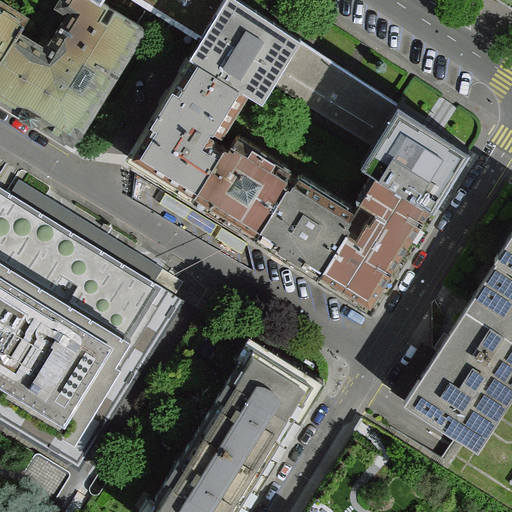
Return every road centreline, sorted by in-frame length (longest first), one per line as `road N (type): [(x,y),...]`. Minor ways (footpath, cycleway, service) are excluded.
road 1 (residential): [(0,131),(375,356)]
road 2 (residential): [(375,356),(511,137)]
road 3 (residential): [(278,511),(375,356)]
road 4 (tertiary): [(388,0),(511,81)]
